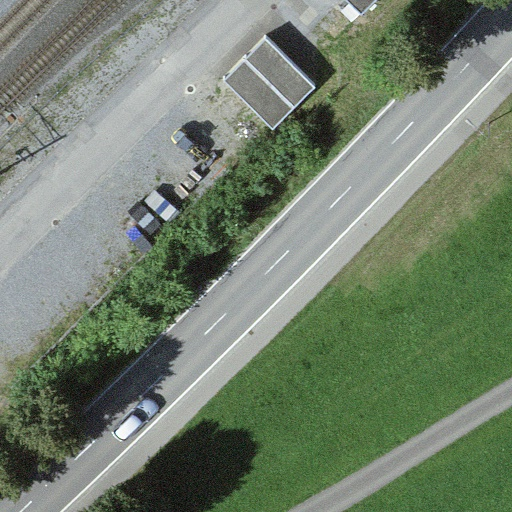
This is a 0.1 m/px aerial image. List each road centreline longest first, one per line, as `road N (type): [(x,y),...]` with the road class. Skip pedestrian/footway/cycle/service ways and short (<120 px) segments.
road 1 (tertiary): [(511,22),(28,511)]
road 2 (residential): [(0,239),(246,0)]
road 3 (track): [(311,511),(511,399)]
